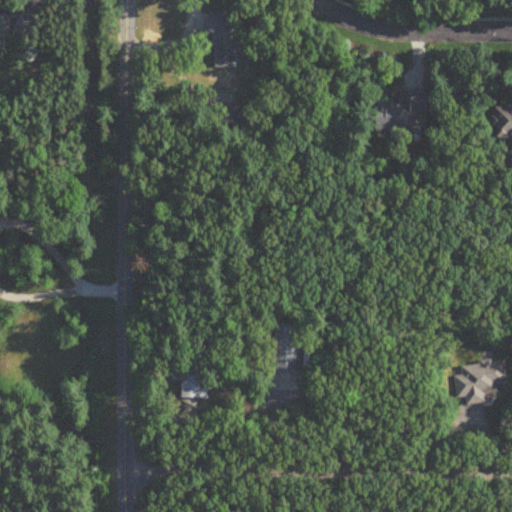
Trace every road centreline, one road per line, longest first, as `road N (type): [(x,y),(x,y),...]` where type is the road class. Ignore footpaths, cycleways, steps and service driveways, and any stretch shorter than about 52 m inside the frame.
road 1 (residential): [(129,0),(130,511)]
road 2 (residential): [(314,0),(365,24),(511,31)]
